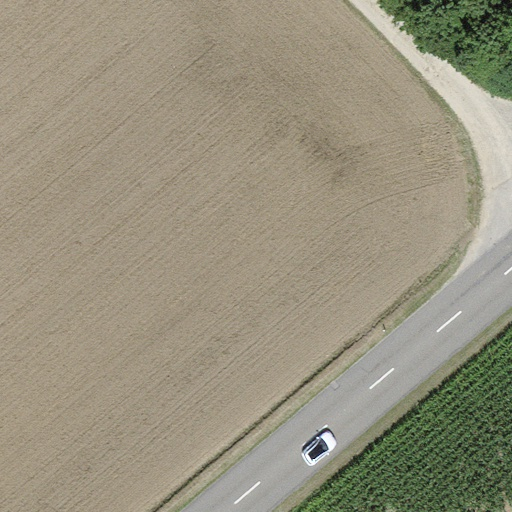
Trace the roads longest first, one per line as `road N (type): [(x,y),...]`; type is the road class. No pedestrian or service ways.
road 1 (tertiary): [(243,511),(511,280)]
road 2 (track): [(365,0),(511,155)]
